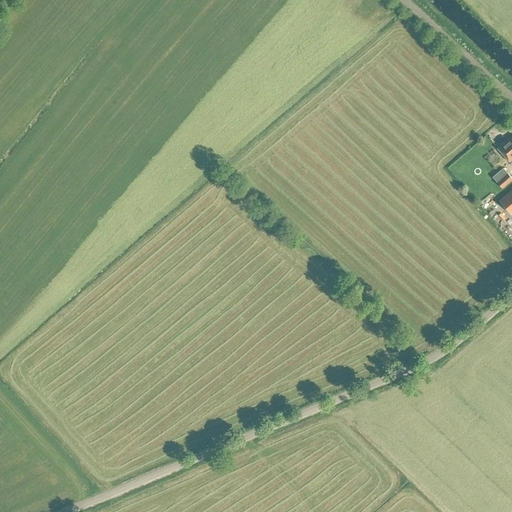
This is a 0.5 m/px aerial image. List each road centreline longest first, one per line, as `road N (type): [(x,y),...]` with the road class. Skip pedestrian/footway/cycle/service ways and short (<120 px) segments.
road 1 (unclassified): [(62,511),(416,366),(511,291)]
road 2 (unclassified): [(511,98),(405,0)]
